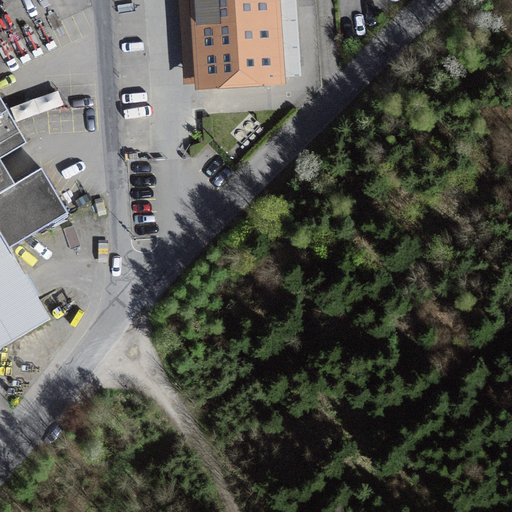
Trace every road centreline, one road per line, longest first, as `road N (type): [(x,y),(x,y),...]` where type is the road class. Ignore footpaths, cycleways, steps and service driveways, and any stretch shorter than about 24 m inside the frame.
road 1 (unclassified): [(118,338),(177,263),(442,0)]
road 2 (unclassified): [(102,0),(121,263),(118,338)]
road 3 (track): [(226,511),(118,338)]
road 4 (unclassified): [(118,338),(0,463)]
